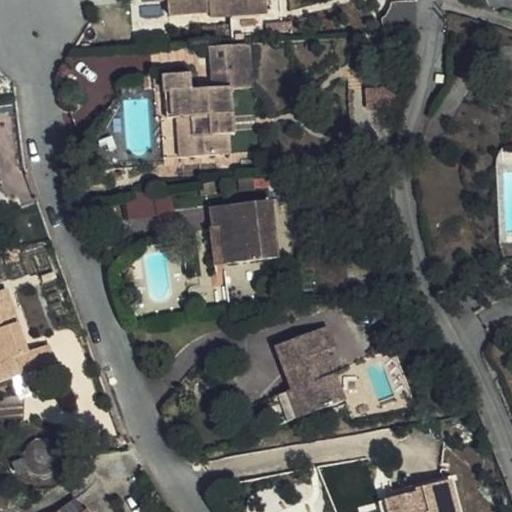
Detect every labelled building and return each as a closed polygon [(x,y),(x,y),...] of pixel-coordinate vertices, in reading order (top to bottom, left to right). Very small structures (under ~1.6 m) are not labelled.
[(143,0),(144,4),(168,2),(170,16),(211,13),(231,11),(231,17),(268,14),(267,0),(143,0)] [(240,46),(210,48),(213,89),(193,91),(191,75),(165,76),(168,120),(178,119),(194,118),(197,158),(232,155),(230,135),(236,135),(232,89),(231,76),(243,75),(240,46)] [(244,88),(243,75),(231,76),(232,89),(244,88)] [(178,119),(181,159),(197,158),(194,118),(178,119)] [(131,219),(151,215),(147,196),(128,200),(131,219)] [(272,201),(212,208),(214,230),(224,228),(229,265),(279,259),(272,201)] [(224,228),(214,230),(219,266),(229,265),(224,228)] [(0,384),(4,383),(42,370),(55,366),(48,347),(31,353),(21,323),(13,326),(8,313),(16,310),(9,290),(0,293),(0,384)] [(13,326),(21,323),(16,310),(8,313),(13,326)] [(347,402),(337,376),(336,374),(333,375),(324,354),(336,349),(328,328),(277,348),(293,390),(297,389),(307,416),(347,402)] [(274,398),(275,400),(285,425),(307,416),(297,389),(293,390),(274,398)] [(16,465),(20,475),(27,472),(30,476),(35,478),(40,480),(48,480),(53,478),(58,474),(63,468),(64,462),(63,452),(58,444),(52,440),(43,438),(35,439),(28,444),(25,448),(22,455),(22,462),(16,465)] [(459,511),(452,481),(417,492),(418,494),(388,502),(390,511),(459,511)] [(390,511),(388,502),(381,504),(382,511),(390,511)]
